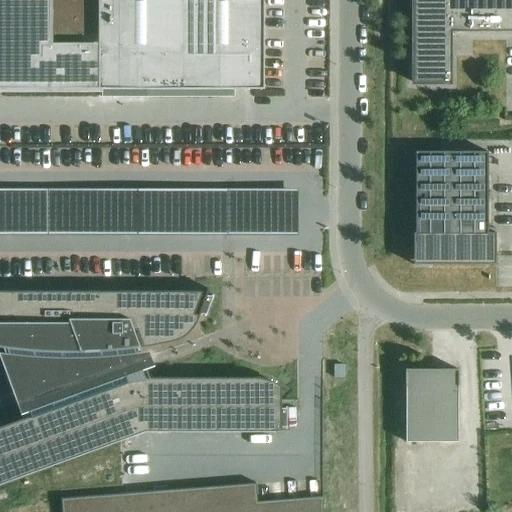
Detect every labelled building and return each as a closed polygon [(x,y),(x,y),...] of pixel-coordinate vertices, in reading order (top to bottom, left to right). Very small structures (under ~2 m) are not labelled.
[(264,90),(264,0),(0,0),(0,90),(222,90),(234,90),(264,90)] [(450,84),(450,86),(452,86),(452,33),(511,33),(511,0),(413,0),(413,84),(450,84)] [(222,90),(222,99),(234,99),(234,90),(222,90)] [(264,118),(265,141),(294,139),(293,117),(264,118)] [(413,266),(496,266),(496,234),(488,234),(488,153),(415,153),(415,234),(413,234),(413,266)] [(0,349),(7,350),(9,356),(31,417),(0,428),(0,485),(55,466),(145,433),(281,433),(281,429),(286,429),(286,410),(281,410),(281,390),(286,393),(287,392),(281,388),(275,384),(268,381),(260,380),(253,379),(145,379),(139,365),(134,350),(143,349),(172,343),(178,341),(180,341),(185,338),(189,334),(193,330),(196,325),(199,320),(200,316),(206,316),(213,297),(207,297),(201,297),(202,293),(199,293),(199,292),(113,292),(113,293),(84,293),(84,292),(0,292),(0,349)] [(405,371),(405,387),(406,387),(406,443),(458,444),(458,388),(459,388),(459,371),(405,371)] [(193,511),(191,489),(61,500),(61,511),(193,511)]
